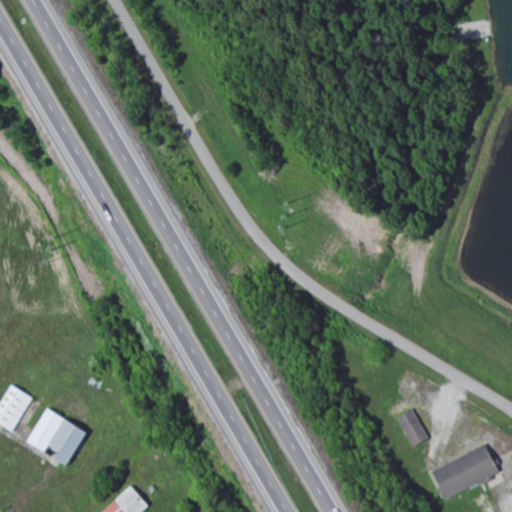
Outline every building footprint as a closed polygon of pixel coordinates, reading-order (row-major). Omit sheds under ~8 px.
[(0,404),(12,386),(33,399),(12,432),(0,424),(0,404)] [(48,409),(64,419),(45,452),(28,442),(48,409)] [(398,418),(411,411),(427,439),(414,447),(398,418)] [(87,434),(67,466),(45,452),(64,419),(87,434)] [(433,472),(484,445),(498,472),(447,499),(433,472)] [(104,511),(132,487),(149,506),(142,511),(104,511)] [(473,511),(469,503),(485,494),(494,511),(473,511)]
